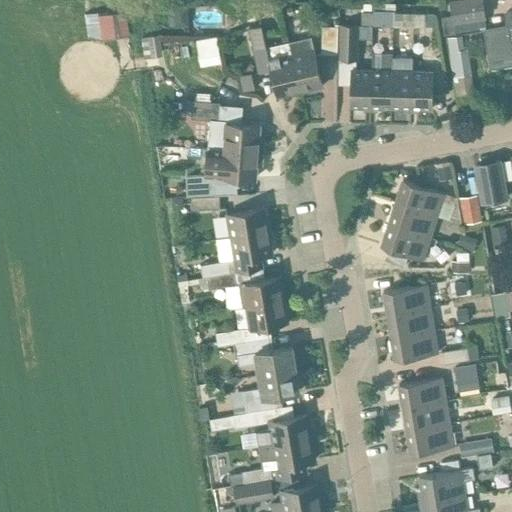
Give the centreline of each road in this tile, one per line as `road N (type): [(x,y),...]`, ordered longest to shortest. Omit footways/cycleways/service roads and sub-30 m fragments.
road 1 (residential): [(365,511),(340,378),(355,350),(320,170),(511,132)]
road 2 (residential): [(49,511),(14,272)]
